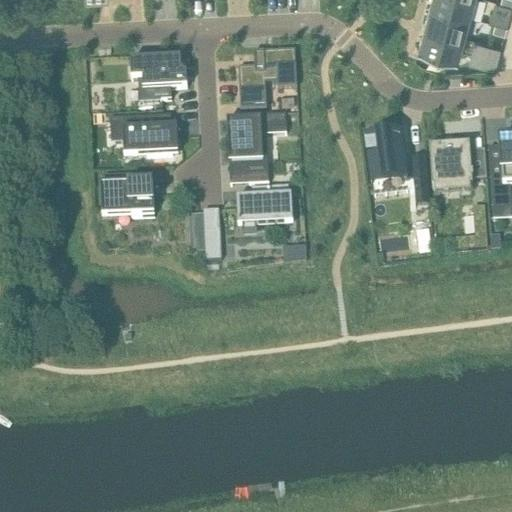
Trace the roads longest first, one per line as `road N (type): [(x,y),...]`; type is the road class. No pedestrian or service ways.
road 1 (residential): [(202,31),(324,27),(388,86),(422,96),(511,93)]
road 2 (residential): [(0,35),(202,31)]
road 3 (residential): [(206,189),(202,31)]
